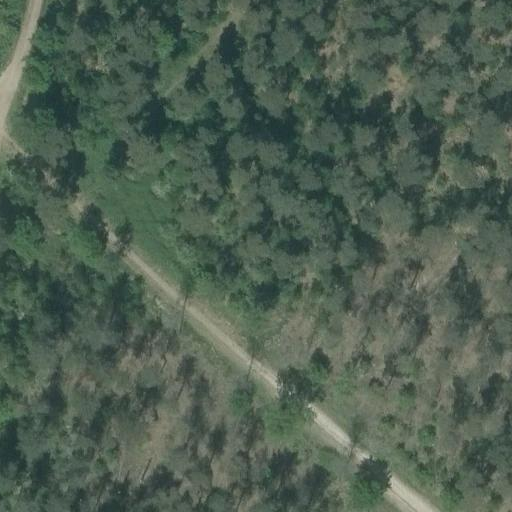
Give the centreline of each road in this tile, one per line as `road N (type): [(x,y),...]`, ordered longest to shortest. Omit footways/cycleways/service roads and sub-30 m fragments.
road 1 (track): [(0,139),(425,511)]
road 2 (track): [(256,0),(75,207)]
